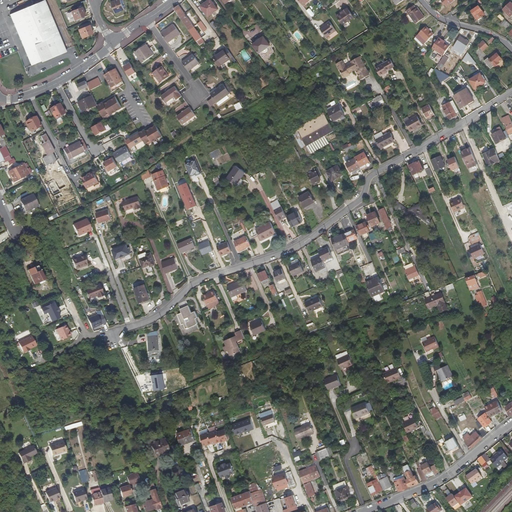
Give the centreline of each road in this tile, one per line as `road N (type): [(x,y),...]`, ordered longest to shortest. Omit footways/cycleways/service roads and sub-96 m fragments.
road 1 (residential): [(511,91),(371,175),(361,198),(291,249),(197,282),(147,321),(81,338)]
road 2 (tertiary): [(511,422),(435,482),(361,511)]
road 3 (tertiary): [(113,44),(55,83),(0,99)]
